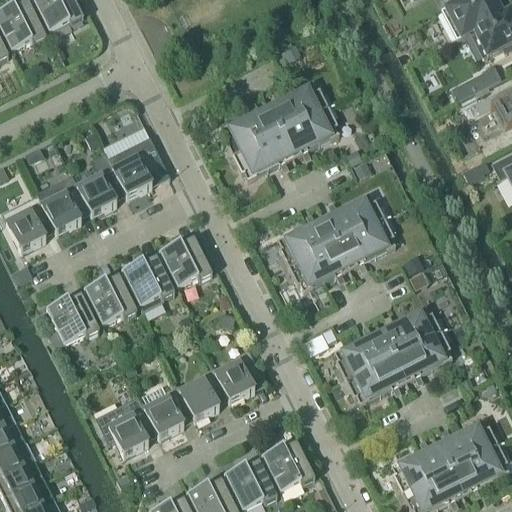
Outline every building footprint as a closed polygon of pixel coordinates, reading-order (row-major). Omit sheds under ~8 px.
[(70,33),(83,26),(69,0),(33,0),(29,2),(48,39),(68,29),(70,33)] [(457,9),(441,18),(456,47),(469,40),(468,40),(502,22),(501,21),(490,0),(476,0),(458,10),(457,9)] [(452,0),(457,9),(458,10),(476,0),(452,0)] [(32,51),(45,45),(27,8),(9,17),(7,14),(0,17),(0,37),(10,58),(31,48),(32,51)] [(502,22),(468,40),(469,40),(482,65),(511,49),(511,25),(511,26),(508,18),(501,21),(502,22)] [(493,74),(465,88),(471,101),(500,86),(493,74)] [(318,96),(316,97),(312,89),(280,105),(282,108),(276,111),(274,108),(266,112),(279,138),(331,112),(325,100),(322,102),(318,96)] [(511,101),(488,114),(489,116),(493,113),(503,133),(504,135),(511,130),(511,101)] [(229,164),(279,138),(266,112),(257,116),(259,119),(253,122),(252,119),(220,135),(224,143),(222,144),(226,152),(223,153),(229,164)] [(333,126),(337,124),(331,112),(279,138),(292,165),(301,161),(299,158),(305,155),(307,158),(338,142),(334,134),(337,133),(333,126)] [(284,169),(292,165),(279,138),(229,164),(234,175),(236,173),(240,181),(243,180),(247,188),(278,172),(277,169),(283,166),(284,169)] [(107,165),(107,166),(109,171),(110,171),(112,176),(121,195),(120,195),(127,207),(151,195),(145,182),(156,177),(157,176),(162,174),(169,186),(170,186),(163,173),(149,144),(107,165)] [(77,194),(76,194),(86,212),(85,213),(91,225),(116,212),(110,200),(120,195),(121,195),(112,176),(110,171),(109,171),(107,166),(107,165),(105,160),(91,167),(97,177),(99,183),(77,194)] [(511,161),(492,172),(500,186),(507,182),(511,192),(511,161)] [(71,182),(36,200),(37,203),(39,206),(42,212),(41,212),(50,230),(56,242),(80,230),(74,218),(85,213),(86,212),(76,194),(77,194),(74,188),(71,182)] [(375,207),(372,209),(368,201),(336,217),(338,220),(332,223),(330,220),(322,224),(335,250),(388,224),(382,212),(378,214),(375,207)] [(37,203),(1,221),(5,230),(20,260),(45,248),(39,236),(50,230),(41,212),(42,212),(39,206),(37,203)] [(285,276),(335,250),(322,224),(314,228),(315,231),(309,234),(308,231),(276,247),(280,255),(278,256),(282,264),(279,265),(285,276)] [(390,237),(394,235),(388,224),(335,250),(349,277),(357,272),(355,269),(361,266),(363,269),(394,254),(390,245),(393,244),(390,237)] [(199,289),(211,282),(193,245),(175,254),(173,251),(158,258),(176,295),(197,285),(199,289)] [(340,281),(349,277),(335,250),(285,276),(290,286),(292,285),(296,293),(299,292),(303,300),(334,284),(333,281),(339,278),(340,281)] [(174,301),(155,264),(137,273),(136,270),(120,277),(142,319),(162,309),(161,307),(174,301)] [(124,326),(136,320),(118,283),(100,292),(98,288),(83,296),(101,333),(122,323),(124,326)] [(99,339),(80,302),(62,311),(61,307),(45,315),(57,337),(48,342),(55,356),(84,341),(86,345),(99,339)] [(431,320),(428,321),(424,313),(393,329),(394,332),(388,335),(387,332),(379,336),(392,363),(444,336),(438,325),(434,327),(431,320)] [(341,388),(392,363),(379,336),(370,340),(372,343),(366,346),(364,343),(333,359),(337,367),(334,369),(338,376),(336,377),(341,388)] [(446,350),(450,348),(444,336),(392,363),(405,389),(414,385),(412,382),(418,379),(419,382),(451,366),(447,358),(449,357),(446,350)] [(264,393),(265,393),(247,357),(234,364),(237,369),(215,380),(214,380),(223,399),(229,411),(254,399),(248,387),(258,381),(264,393)] [(397,393),(405,389),(392,363),(341,388),(347,399),(349,398),(353,405),(355,404),(359,412),(391,396),(389,393),(395,390),(397,393)] [(214,380),(215,380),(212,375),(199,381),(202,387),(179,398),(188,417),(187,417),(194,429),(218,417),(212,404),(223,399),(214,380)] [(179,398),(177,393),(164,399),(161,393),(137,405),(140,411),(141,411),(153,434),(152,435),(158,447),(183,434),(177,422),(187,417),(188,417),(179,398)] [(123,465),(148,452),(141,440),(152,435),(153,434),(141,411),(140,411),(137,405),(137,404),(94,425),(108,452),(115,448),(123,465)] [(0,437),(15,429),(5,410),(0,412),(0,437)] [(488,434),(485,435),(481,427),(450,443),(451,446),(445,448),(444,445),(436,450),(449,476),(501,450),(495,438),(491,440),(488,434)] [(0,461),(25,449),(15,429),(0,437),(0,461)] [(0,485),(35,468),(25,449),(0,461),(0,485)] [(301,493),(314,486),(295,449),(277,458),(276,455),(260,462),(279,499),(299,489),(301,493)] [(398,502),(449,476),(436,450),(427,454),(429,457),(423,460),(421,457),(390,473),(394,481),(391,482),(395,490),(393,491),(398,502)] [(503,464),(507,462),(501,450),(449,476),(462,503),(471,498),(469,495),(475,492),(476,495),(508,480),(504,472),(506,470),(503,464)] [(0,511),(3,511),(2,508),(33,493),(34,494),(45,488),(35,468),(0,485),(0,511)] [(263,511),(276,505),(258,468),(240,477),(238,474),(223,481),(238,511),(253,511),(262,508),(263,511)] [(454,507),(462,503),(449,476),(398,502),(403,511),(404,511),(406,511),(443,511),(448,510),(446,507),(452,504),(454,507)] [(233,511),(220,487),(202,496),(201,492),(185,500),(191,511),(233,511)] [(43,511),(54,506),(45,488),(34,494),(33,493),(2,508),(3,511),(43,511)]
